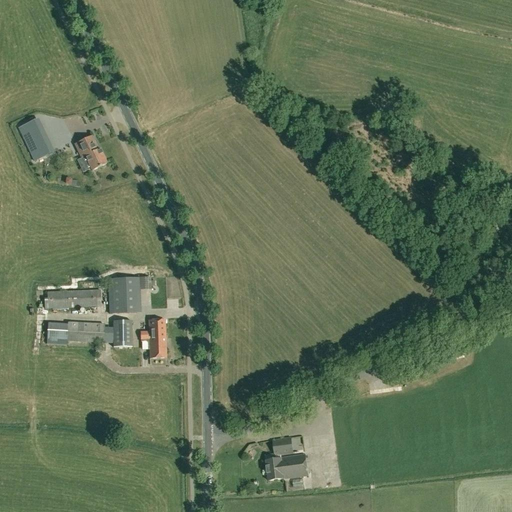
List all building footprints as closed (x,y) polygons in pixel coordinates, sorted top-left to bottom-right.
[(18,128),(34,162),(49,154),(33,121),(18,128)] [(68,123),(55,125),(58,158),(72,156),(68,123)] [(81,157),(85,156),(92,170),(106,163),(99,148),(97,149),(91,136),(75,143),(81,157)] [(109,314),(140,312),(139,278),(107,279),(109,314)] [(45,293),(44,310),(102,308),(100,290),(45,293)] [(140,333),(140,340),(149,340),(150,359),(166,359),(165,320),(149,321),(149,333),(140,333)] [(131,321),(112,321),(113,348),(132,348),(131,321)] [(48,322),(47,341),(47,346),(56,347),(56,342),(104,344),(103,324),(48,322)] [(402,390),(392,391),(392,403),(403,403),(402,390)] [(461,408),(461,425),(480,424),(480,421),(489,420),(488,395),(415,397),(415,409),(461,408)] [(348,428),(337,430),(345,467),(346,467),(353,466),(356,462),(356,458),(360,457),(361,452),(367,444),(360,440),(369,438),(370,447),(375,441),(393,445),(397,426),(398,426),(397,420),(394,417),(391,421),(382,420),(380,405),(350,411),(356,415),(357,414),(359,423),(360,417),(368,418),(369,423),(363,431),(358,428),(356,430),(348,428)] [(346,418),(348,417),(347,410),(338,411),(339,424),(347,423),(346,418)] [(416,468),(493,463),(492,435),(464,437),(464,430),(423,433),(424,442),(452,440),(452,447),(435,449),(411,450),(412,462),(415,462),(416,468)] [(274,441),(276,456),(281,456),(294,454),(292,439),(274,441)] [(266,461),(269,481),(309,476),(306,456),(282,459),(281,456),(276,456),(276,460),(266,461)]
